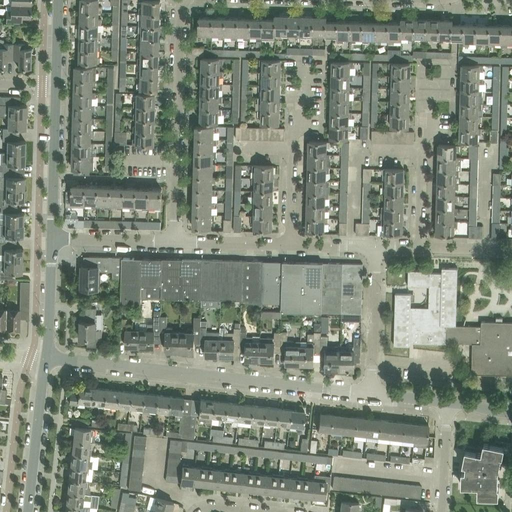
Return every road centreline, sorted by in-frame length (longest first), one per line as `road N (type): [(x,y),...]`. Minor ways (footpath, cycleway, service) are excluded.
road 1 (residential): [(371,396),(44,359)]
road 2 (residential): [(176,241),(182,0)]
road 3 (residential): [(354,245),(356,150),(420,150)]
road 4 (tertiary): [(52,238),(56,85)]
road 5 (tertiary): [(27,511),(44,359)]
road 6 (residential): [(371,396),(376,246)]
road 7 (residential): [(52,238),(176,241)]
road 8 (tertiary): [(44,359),(52,238)]
